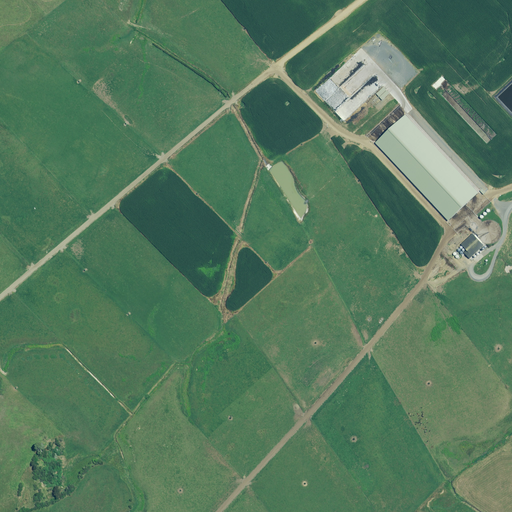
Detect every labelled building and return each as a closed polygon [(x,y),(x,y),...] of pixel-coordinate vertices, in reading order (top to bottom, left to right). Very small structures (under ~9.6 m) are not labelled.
[(338,13),(334,17),(337,21),(342,18),(338,13)] [(482,223),(478,217),(479,215),(485,213),(484,212),(483,211),(483,209),(475,209),(474,208),(473,208),(472,208),(471,208),(470,209),(469,209),(468,210),(467,211),(467,212),(467,213),(467,214),(467,215),(462,226),(466,229),(468,227),(473,231),(473,230),(478,235),(479,237),(480,239),(481,241),(482,242),(484,243),(486,244),(488,245),(490,245),(493,244),(495,244),(497,243),(498,242),(500,240),(501,238),(502,236),(502,234),(502,232),(502,230),(501,228),(500,226),(499,224),(498,223),(496,222),(494,221),(493,220),(492,220),(490,220),(487,220),(485,221),(483,222),(482,223)] [(92,218),(89,214),(81,221),(84,225),(92,218)] [(485,246),(474,234),(462,245),(468,251),(465,253),(471,259),(485,246)] [(467,251),(462,246),(457,250),(462,255),(467,251)] [(488,248),(486,246),(475,256),(476,258),(488,248)]
